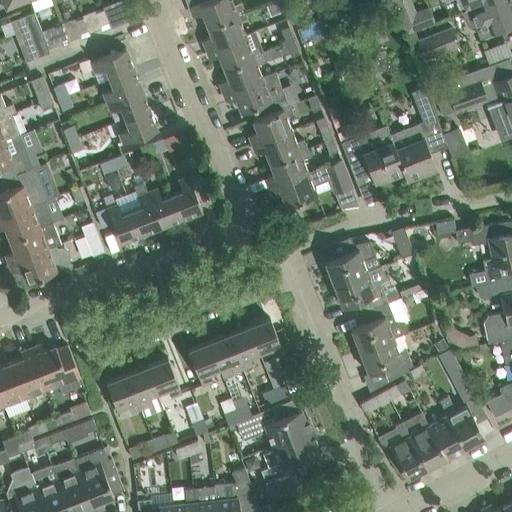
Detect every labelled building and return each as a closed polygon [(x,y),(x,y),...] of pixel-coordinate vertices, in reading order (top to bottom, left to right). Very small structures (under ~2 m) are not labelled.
[(17,5),(15,0),(1,0),(6,9),(17,5)] [(103,8),(108,22),(109,24),(122,19),(121,16),(129,13),(124,0),(116,4),(115,1),(102,6),(103,8)] [(207,24),(244,9),(241,1),(234,4),(232,0),(197,0),(198,2),(191,5),(195,15),(202,12),(207,24)] [(288,8),(284,0),(275,0),(280,11),(288,8)] [(322,18),(337,11),(332,0),(331,0),(317,6),(322,18)] [(462,11),(490,0),(455,0),(458,5),(461,8),(462,10),(461,10),(461,11),(462,10),(462,11)] [(511,4),(510,0),(490,0),(462,11),(468,26),(475,24),(480,37),(511,24),(511,4)] [(433,23),(428,10),(427,7),(423,9),(416,12),(408,15),(408,16),(401,18),(407,33),(414,30),(433,23)] [(109,24),(108,22),(103,8),(95,12),(94,9),(82,14),(83,17),(88,30),(89,32),(100,27),(101,31),(110,27),(109,24)] [(244,9),(207,24),(211,36),(204,39),(208,48),(245,34),(240,21),(248,18),(244,9)] [(43,35),(41,30),(39,24),(34,11),(22,16),(31,40),(43,35)] [(31,40),(22,16),(10,20),(12,26),(19,45),(31,40)] [(89,32),(88,30),(83,17),(75,20),(74,17),(61,22),(62,24),(67,38),(68,40),(79,35),(81,39),(90,35),(89,32)] [(68,40),(67,38),(62,24),(54,27),(54,25),(41,30),(43,35),(48,47),(59,43),(61,46),(69,43),(68,40)] [(285,43),(293,39),(288,26),(280,29),(285,43)] [(425,58),(459,45),(451,26),(418,39),(425,58)] [(261,52),(263,51),(255,30),(245,34),(208,48),(211,58),(219,55),(223,67),(261,52)] [(418,41),(414,30),(407,33),(411,44),(418,41)] [(293,39),(285,43),(276,46),(261,52),(223,67),(228,79),(220,81),(224,91),(262,76),(257,63),(289,51),(290,56),(298,52),(293,39)] [(109,77),(133,68),(125,47),(90,61),(94,71),(105,67),(109,77)] [(345,66),(360,60),(356,51),(341,57),(345,66)] [(106,102),(141,88),(133,68),(109,77),(113,88),(103,92),(106,102)] [(262,76),(224,91),(228,100),(235,97),(240,110),(247,108),(251,119),(252,119),(290,104),(299,100),(293,83),(281,88),(275,71),(262,76)] [(497,101),(486,105),(487,106),(490,105),(502,135),(511,131),(511,72),(492,81),(499,100),(497,101)] [(39,102),(51,97),(42,75),(30,80),(39,102)] [(63,82),(53,86),(58,98),(62,96),(67,94),(63,82)] [(480,82),(450,94),(457,111),(486,100),(481,86),(480,82)] [(120,107),(125,118),(149,108),(141,88),(106,102),(110,111),(120,107)] [(0,116),(4,115),(11,112),(15,111),(12,103),(5,106),(0,93),(0,116)] [(62,110),(72,105),(67,94),(62,96),(58,98),(62,110)] [(312,110),(321,107),(315,94),(307,97),(312,110)] [(42,110),(54,105),(51,97),(39,102),(42,110)] [(339,100),(326,106),(335,127),(348,121),(339,100)] [(290,104),(252,119),(257,132),(254,133),(253,132),(250,134),(253,143),(291,129),(286,116),(293,113),(290,104)] [(122,143),(139,136),(157,129),(149,108),(125,118),(129,128),(118,132),(122,143)] [(4,115),(0,116),(0,141),(19,133),(11,112),(4,115)] [(324,115),(316,119),(324,140),(332,137),(324,115)] [(447,146),(440,127),(435,116),(422,121),(389,134),(407,181),(409,180),(409,179),(422,174),(422,175),(424,174),(423,171),(433,167),(434,170),(437,169),(430,152),(447,146)] [(72,152),(82,148),(73,124),(63,128),(68,140),(72,151),(72,152)] [(406,181),(407,181),(389,134),(385,124),(365,132),(346,139),(343,130),(337,132),(340,141),(347,159),(354,178),(369,171),(375,185),(377,184),(376,180),(386,177),(387,180),(389,179),(389,178),(402,173),(402,174),(403,173),(406,181)] [(291,129),(253,143),(257,153),(260,151),(264,149),(269,162),(307,147),(303,138),(296,141),(291,129)] [(19,133),(0,141),(0,178),(32,166),(19,133)] [(155,152),(167,147),(163,137),(151,142),(155,152)] [(337,150),(332,137),(324,140),(329,153),(337,150)] [(143,156),(155,152),(151,142),(139,146),(143,156)] [(266,176),(270,186),(307,171),(302,158),(310,155),(307,147),(269,162),(274,174),(270,176),(270,175),(266,176)] [(123,153),(111,158),(115,167),(119,176),(130,171),(127,163),(123,153)] [(103,172),(115,167),(111,158),(99,162),(103,172)] [(341,158),(323,165),(328,177),(334,192),(351,186),(344,167),(341,158)] [(0,216),(44,199),(52,196),(55,195),(59,193),(47,161),(32,166),(0,178),(0,216)] [(328,177),(323,165),(315,168),(307,171),(270,186),(273,195),(277,194),(277,193),(281,192),(286,205),(316,193),(312,183),(328,177)] [(172,194),(181,218),(202,210),(188,175),(178,179),(182,189),(172,194)] [(161,226),(148,191),(144,182),(143,182),(134,185),(138,195),(142,205),(132,209),(141,234),(161,226)] [(76,202),(85,199),(79,186),(71,189),(76,202)] [(148,191),(161,226),(181,218),(172,194),(161,198),(157,187),(148,191)] [(44,199),(0,216),(0,228),(1,228),(0,227),(4,226),(9,238),(52,221),(50,215),(49,213),(44,199)] [(107,207),(113,223),(120,242),(141,234),(132,209),(121,213),(117,203),(107,207)] [(482,259),(487,282),(511,277),(511,268),(511,262),(511,261),(511,229),(510,219),(455,229),(457,242),(470,240),(471,244),(478,243),(488,241),(492,257),(482,259)] [(52,221),(9,238),(14,251),(10,252),(10,251),(6,253),(10,262),(56,244),(56,245),(61,243),(52,221)] [(84,233),(96,229),(93,221),(81,225),(84,233)] [(391,230),(398,249),(401,256),(413,252),(403,226),(391,230)] [(96,229),(84,233),(92,255),(104,250),(96,229)] [(333,283),(367,270),(363,259),(375,255),(370,240),(349,244),(351,250),(325,261),(333,283)] [(57,247),(56,245),(56,244),(10,262),(14,272),(17,270),(21,268),(26,281),(64,266),(71,268),(72,262),(69,261),(70,257),(69,252),(66,248),(61,246),(57,247)] [(380,281),(386,279),(381,265),(367,270),(333,283),(342,305),(360,298),(365,309),(387,300),(384,293),(380,281)] [(511,277),(487,282),(475,285),(477,295),(483,299),(490,297),(500,294),(504,311),(486,315),(483,321),(488,343),(511,337),(511,277)] [(404,321),(395,321),(387,300),(365,309),(369,320),(351,328),(359,350),(393,337),(408,331),(404,321)] [(249,325),(259,352),(270,348),(273,356),(283,352),(270,317),(249,325)] [(448,339),(463,347),(477,344),(475,333),(469,335),(454,327),(452,321),(442,324),(448,339)] [(229,333),(242,368),(252,364),(249,356),(259,352),(249,325),(229,333)] [(233,372),(242,368),(229,333),(209,341),(219,367),(223,377),(233,373),(233,372)] [(409,369),(413,367),(406,347),(398,350),(393,337),(359,350),(368,372),(386,365),(391,377),(387,379),(387,380),(409,369)] [(511,337),(488,343),(490,349),(501,347),(504,362),(511,360),(511,380),(499,387),(501,391),(485,399),(494,415),(511,405),(511,337)] [(438,351),(447,345),(442,338),(433,343),(438,351)] [(209,372),(219,367),(209,341),(188,349),(202,384),(212,380),(209,372)] [(31,347),(46,388),(58,383),(61,392),(83,384),(67,344),(56,348),(55,345),(43,349),(41,343),(31,347)] [(12,361),(25,396),(46,388),(31,347),(21,350),(23,357),(12,361)] [(181,392),(175,376),(167,357),(147,365),(157,392),(168,388),(171,396),(181,392)] [(0,394),(4,404),(25,396),(12,361),(1,366),(0,364),(0,394)] [(420,363),(413,367),(409,369),(414,379),(425,373),(420,363)] [(140,408),(142,407),(150,404),(147,396),(157,392),(147,365),(127,373),(140,408)] [(451,378),(463,401),(475,394),(463,371),(451,378)] [(131,412),(140,408),(127,373),(106,381),(116,408),(117,409),(123,406),(124,405),(127,413),(131,412)] [(389,398),(400,393),(409,388),(404,378),(395,383),(384,389),(389,398)] [(277,398),(289,393),(285,383),(273,388),(277,398)] [(265,402),(277,398),(273,388),(262,392),(265,402)] [(182,392),(190,421),(201,417),(193,389),(182,392)] [(383,402),(389,398),(384,389),(377,392),(374,394),(379,404),(383,402)] [(447,414),(464,446),(484,436),(474,418),(467,404),(456,410),(448,395),(439,399),(447,414)] [(251,414),(249,409),(247,404),(236,409),(224,413),(228,423),(235,420),(251,414)] [(271,407),(251,414),(235,420),(243,439),(267,430),(273,446),(310,431),(301,409),(276,419),(271,407)] [(57,415),(60,423),(74,418),(71,409),(57,415)] [(445,456),(428,424),(422,413),(417,416),(416,420),(420,428),(409,434),(426,466),(445,456)] [(428,424),(445,456),(464,446),(447,414),(428,424)] [(57,415),(43,420),(47,428),(60,423),(57,415)] [(86,431),(96,427),(92,417),(83,421),(86,431)] [(191,423),(195,433),(207,428),(203,418),(191,423)] [(402,438),(389,445),(402,468),(398,470),(403,478),(426,466),(409,434),(402,420),(394,424),(395,426),(402,438)] [(31,434),(39,431),(36,423),(27,426),(28,429),(30,435),(31,434)] [(52,442),(65,437),(62,429),(49,434),(52,442)] [(168,443),(177,440),(173,430),(164,434),(152,438),(156,448),(168,443)] [(314,456),(319,454),(310,431),(273,446),(274,448),(262,452),(268,467),(261,470),(263,476),(270,494),(273,501),(301,487),(299,483),(299,482),(294,469),(293,469),(291,465),(314,456)] [(2,439),(5,448),(19,442),(15,434),(2,439)] [(35,445),(33,440),(32,437),(19,442),(22,450),(33,446),(35,445)] [(144,453),(156,448),(152,438),(140,443),(144,453)] [(186,443),(190,453),(201,449),(197,439),(186,443)] [(8,456),(22,450),(19,442),(5,448),(8,456)] [(178,458),(190,453),(186,443),(174,447),(178,458)] [(113,495),(112,493),(124,488),(111,456),(107,458),(103,446),(73,458),(78,469),(94,510),(104,506),(102,500),(113,495)] [(78,469),(73,458),(73,457),(52,465),(70,511),(81,508),(83,511),(89,511),(94,510),(78,469)] [(30,471),(45,511),(69,511),(70,511),(52,465),(51,463),(30,471)] [(45,511),(30,471),(28,465),(10,473),(12,478),(10,482),(20,511),(45,511)] [(241,495),(253,490),(244,466),(231,471),(235,480),(241,495)] [(235,480),(214,482),(216,498),(217,511),(239,511),(238,496),(241,495),(235,480)] [(185,502),(173,503),(173,511),(195,511),(194,501),(193,487),(183,488),(185,502)] [(511,511),(511,492),(511,499),(503,505),(507,511),(511,511)] [(173,511),(173,503),(151,506),(150,498),(137,499),(138,511),(173,511)] [(194,501),(195,511),(217,511),(216,498),(194,501)] [(496,509),(494,510),(490,503),(480,509),(482,511),(507,511),(503,505),(496,509)]
